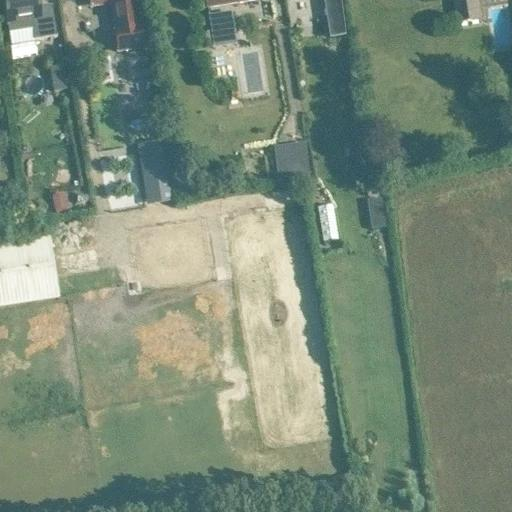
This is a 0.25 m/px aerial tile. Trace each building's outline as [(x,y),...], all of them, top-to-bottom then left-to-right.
[(51,7),(38,10),(36,0),(2,0),(9,36),(33,32),(34,43),(57,39),(51,7)] [(89,0),(91,9),(111,6),(115,34),(114,34),(117,54),(148,49),(145,29),(138,30),(135,11),(132,0),(89,0)] [(206,0),(208,10),(259,1),(259,0),(206,0)] [(454,0),(459,27),(474,25),(481,24),(476,0),(454,0)] [(234,16),(209,20),(213,46),(238,42),(234,16)] [(341,19),(318,22),(322,46),(345,43),(341,19)] [(63,61),(67,84),(78,82),(74,59),(63,61)] [(253,111),(255,124),(288,118),(286,105),(253,111)] [(293,144),(277,146),(282,180),(298,177),(293,144)] [(119,159),(121,182),(164,179),(162,155),(119,159)] [(382,201),(368,203),(373,231),(386,229),(382,201)] [(208,212),(159,222),(173,287),(222,276),(208,212)] [(0,309),(58,301),(49,236),(0,243),(0,309)]
